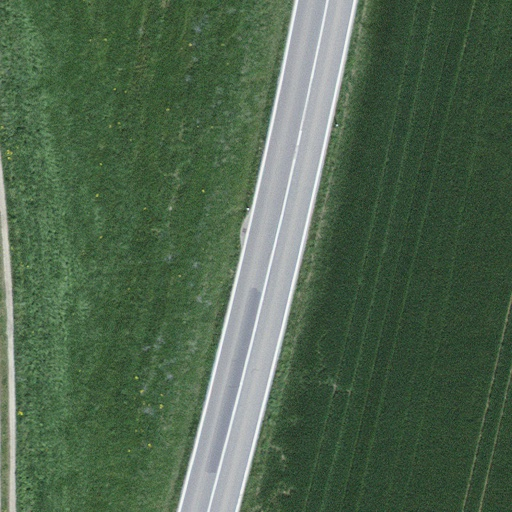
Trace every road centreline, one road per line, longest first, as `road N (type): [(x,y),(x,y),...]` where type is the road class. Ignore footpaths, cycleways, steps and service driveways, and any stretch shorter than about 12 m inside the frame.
road 1 (secondary): [(327,0),(208,511)]
road 2 (track): [(0,264),(6,511)]
